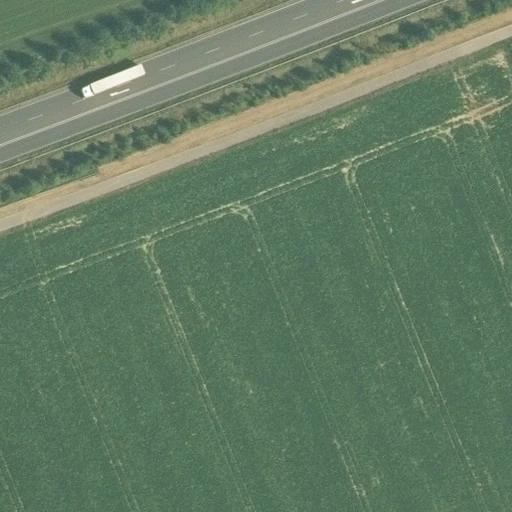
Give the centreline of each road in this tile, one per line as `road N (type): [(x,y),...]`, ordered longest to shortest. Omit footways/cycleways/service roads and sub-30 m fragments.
road 1 (track): [(0,226),(511,33)]
road 2 (trunk): [(0,137),(363,0)]
